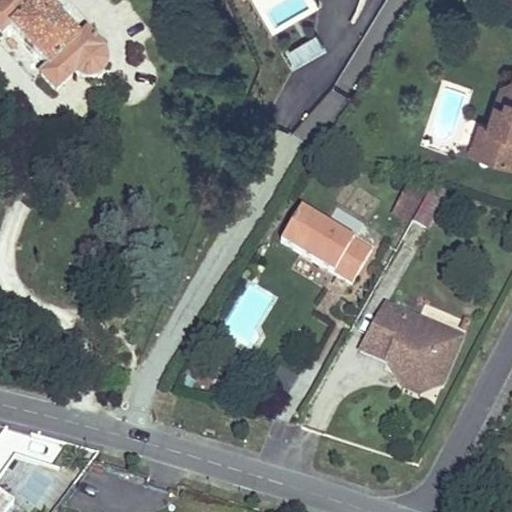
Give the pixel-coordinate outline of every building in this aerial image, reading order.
[(6,0),(0,6),(0,34),(1,36),(9,28),(48,68),(40,76),(55,92),(74,74),(86,79),(98,77),(104,71),(106,62),(105,56),(101,50),(102,49),(86,31),(79,38),(42,0),(6,0)] [(296,66),(326,48),(317,34),(288,52),(296,66)] [(505,106),(511,86),(511,80),(503,85),(497,104),(505,106)] [(511,86),(505,106),(497,104),(489,127),(485,140),(496,144),(491,159),(511,165),(511,86)] [(473,153),(491,159),(496,144),(485,140),(489,127),(482,124),(473,153)] [(428,188),(409,182),(407,185),(425,195),(428,188)] [(425,195),(407,185),(395,207),(412,216),(425,195)] [(413,221),(426,229),(442,200),(429,193),(413,221)] [(412,216),(395,207),(392,212),(410,221),(412,216)] [(300,209),(280,243),(351,285),(371,251),(300,209)] [(462,339),(385,306),(359,352),(386,363),(409,373),(406,380),(419,385),(429,382),(441,387),(462,339)] [(417,395),(441,387),(429,382),(419,385),(406,380),(409,373),(386,363),(402,388),(417,395)] [(196,384),(204,372),(194,365),(181,384),(191,391),(196,384)] [(298,380),(279,368),(263,394),(282,406),(298,380)] [(196,384),(208,392),(216,380),(204,372),(196,384)] [(96,453),(75,448),(73,458),(91,462),(96,453)] [(0,511),(7,511),(10,508),(0,500),(0,511)]
